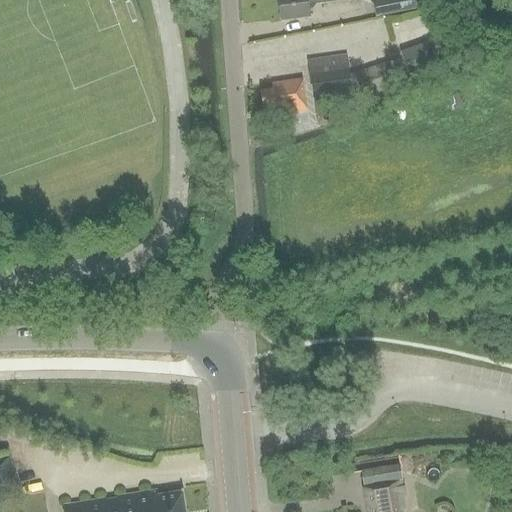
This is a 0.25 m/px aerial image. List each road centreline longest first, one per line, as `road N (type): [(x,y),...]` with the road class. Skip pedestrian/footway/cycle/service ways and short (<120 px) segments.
road 1 (residential): [(207,345),(218,293),(246,237),(229,0)]
road 2 (secondary): [(207,345),(0,339)]
road 3 (secondary): [(244,511),(231,374),(207,345)]
